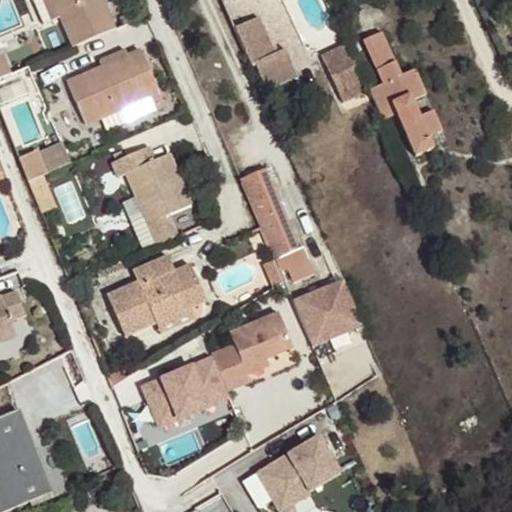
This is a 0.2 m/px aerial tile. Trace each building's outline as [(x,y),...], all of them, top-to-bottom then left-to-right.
[(32,0),(43,24),(60,17),(73,48),(116,30),(103,0),(32,0)] [(147,16),(144,9),(121,18),(124,26),(147,16)] [(234,29),(250,66),(268,59),(277,79),(294,72),(285,51),(275,55),(259,19),(234,29)] [(383,85),(370,91),(383,121),(396,115),(415,157),(433,149),(428,137),(438,133),(441,132),(432,112),(429,113),(420,117),(413,101),(421,97),(425,95),(414,70),(410,72),(401,76),(382,34),(364,42),(383,85)] [(322,84),(355,69),(343,42),(310,57),(322,84)] [(101,119),(107,132),(165,106),(141,50),(127,56),(125,57),(127,61),(106,70),(104,66),(102,67),(68,82),(87,125),(101,119)] [(125,57),(127,56),(125,50),(100,62),(102,67),(104,66),(106,70),(127,61),(125,57)] [(2,55),(0,55),(0,77),(10,74),(2,55)] [(29,68),(0,80),(0,104),(38,88),(29,68)] [(41,158),(48,175),(70,165),(63,148),(41,158)] [(144,218),(156,247),(177,237),(168,215),(190,206),(178,177),(174,170),(168,156),(154,162),(148,148),(112,164),(118,177),(125,175),(135,198),(144,218)] [(39,153),(19,161),(28,184),(34,198),(49,192),(43,178),(48,175),(41,158),(39,153)] [(265,171),(242,181),(281,273),(308,262),(302,249),(299,250),(265,171)] [(73,179),(54,187),(69,223),(88,216),(73,179)] [(49,192),(34,198),(42,216),(56,210),(49,192)] [(124,203),(145,252),(156,247),(144,218),(135,198),(124,203)] [(125,337),(156,324),(160,334),(195,319),(191,309),(206,302),(190,265),(174,272),(168,257),(133,272),(138,283),(107,296),(125,337)] [(123,261),(107,268),(110,275),(126,268),(123,261)] [(264,267),(274,289),(284,283),(274,261),(264,267)] [(342,281),(293,302),(311,351),(363,331),(342,281)] [(15,293),(1,298),(9,323),(24,318),(15,293)] [(0,343),(15,339),(9,323),(1,298),(0,298),(0,343)] [(231,347),(212,358),(225,395),(300,364),(277,313),(227,334),(231,347)] [(212,358),(141,388),(157,431),(228,405),(225,395),(212,358)] [(0,422),(0,511),(5,511),(51,494),(20,414),(0,422)] [(278,461),(257,473),(276,506),(306,489),(309,493),(341,474),(320,437),(286,456),(289,460),(280,465),(278,461)] [(289,460),(286,456),(278,461),(280,465),(289,460)] [(276,506),(279,511),(280,511),(311,495),(309,493),(306,489),(276,506)]
